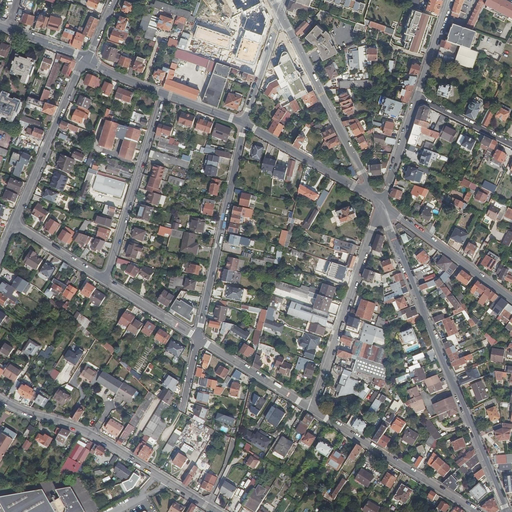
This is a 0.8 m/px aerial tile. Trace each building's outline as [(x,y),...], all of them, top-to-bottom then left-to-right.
[(71,2),(63,0),(60,0),(60,1),(59,1),(58,6),(61,8),(61,9),(64,10),(65,9),(68,10),(71,2)] [(189,19),(190,16),(191,12),(156,0),(154,5),(151,3),(150,6),(155,8),(161,9),(177,15),(187,18),(189,19)] [(291,0),(288,10),(293,12),(294,9),(297,10),(298,7),(302,8),(303,5),(296,2),(291,0)] [(324,0),(324,1),(362,13),(365,4),(353,0),(324,0)] [(409,0),(406,8),(413,10),(417,0),(409,0)] [(439,14),(443,2),(438,0),(431,0),(431,3),(429,3),(429,4),(427,4),(426,6),(429,8),(428,10),(439,14)] [(484,9),(488,0),(456,0),(451,16),(464,20),(468,6),(464,4),(465,0),(484,0),(484,1),(481,1),(466,29),(473,32),(484,9)] [(488,0),(484,9),(495,14),(494,17),(504,22),(506,19),(511,22),(511,0),(511,1),(508,0),(488,0)] [(134,4),(126,1),(122,11),(129,13),(130,11),(132,11),(134,4)] [(189,19),(194,21),(197,10),(199,4),(197,3),(192,17),(190,16),(189,19)] [(270,18),(273,18),(274,10),(264,8),(262,19),(269,20),(270,18)] [(432,17),(414,10),(406,34),(408,35),(404,49),(420,54),(432,17)] [(317,17),(321,21),(329,13),(322,11),(317,17)] [(24,12),(21,21),(32,24),(35,16),(24,12)] [(150,23),(153,15),(145,12),(142,20),(150,23)] [(249,22),(248,25),(257,28),(261,17),(250,13),(247,21),(249,22)] [(49,17),(40,14),(37,25),(41,27),(41,26),(45,28),(49,17)] [(173,19),(162,15),(158,26),(170,30),(173,19)] [(187,18),(177,15),(175,21),(182,23),(179,32),(182,33),(187,18)] [(47,26),(55,29),(59,30),(62,19),(51,16),(47,26)] [(92,38),(100,19),(91,16),(87,25),(89,26),(87,29),(79,26),(77,31),(79,32),(86,35),(92,38)] [(118,26),(117,28),(123,31),(124,31),(125,29),(126,29),(128,21),(126,20),(127,18),(120,16),(117,26),(118,26)] [(149,27),(150,23),(142,20),(140,28),(148,30),(149,27)] [(295,30),(298,36),(301,33),(303,35),(311,26),(305,20),(295,30)] [(369,21),(364,20),(364,21),(365,23),(370,25),(370,26),(385,31),(386,27),(369,21)] [(448,43),(471,51),(477,33),(473,32),(466,29),(454,25),(453,29),(452,29),(449,39),(448,43)] [(333,56),(338,53),(334,46),(333,47),(329,41),(332,39),(329,35),(325,32),(324,33),(317,26),(306,38),(313,46),(315,44),(317,46),(321,52),(319,54),(323,61),(333,56)] [(71,38),(75,39),(77,32),(70,29),(69,29),(66,28),(63,35),(71,38)] [(117,28),(115,28),(111,39),(119,42),(120,39),(124,40),(125,38),(121,37),(123,31),(117,28)] [(266,45),(267,42),(263,41),(264,37),(244,30),(241,36),(266,45)] [(72,45),(82,49),(82,47),(81,47),(84,39),(86,35),(79,32),(77,31),(77,32),(75,39),(72,45)] [(278,35),(284,45),(289,42),(284,32),(278,35)] [(439,53),(437,59),(442,61),(442,59),(474,70),(481,54),(471,51),(448,43),(443,41),(440,48),(456,54),(455,59),(441,55),(442,54),(439,53)] [(10,46),(0,42),(0,54),(6,57),(10,46)] [(121,58),(122,56),(116,54),(118,50),(106,46),(102,57),(114,61),(119,63),(121,58)] [(367,50),(367,47),(358,48),(359,52),(360,69),(360,71),(368,70),(368,61),(367,50)] [(209,60),(177,49),(174,56),(207,67),(209,60)] [(377,50),(367,50),(368,61),(378,61),(377,50)] [(280,64),(274,67),(280,79),(278,80),(281,86),(283,90),(289,87),(296,101),(303,97),(310,93),(289,52),(286,51),(285,51),(283,53),(280,64)] [(74,59),(58,53),(55,61),(57,62),(58,59),(70,63),(69,66),(65,65),(62,73),(68,75),(71,68),(74,69),(76,63),(75,59),(74,59)] [(166,81),(164,87),(197,99),(200,90),(173,80),(178,64),(177,64),(179,59),(174,57),(166,81)] [(17,67),(19,60),(15,58),(14,59),(15,59),(13,64),(11,63),(10,66),(12,67),(10,74),(14,76),(17,67)] [(53,61),(44,58),(41,65),(51,69),(53,61)] [(131,62),(121,58),(119,63),(119,64),(129,67),(131,62)] [(22,83),(30,63),(27,62),(20,59),(19,60),(17,67),(14,76),(21,78),(19,82),(22,83)] [(134,59),(128,74),(132,76),(134,69),(143,73),(145,66),(143,65),(144,63),(134,59)] [(437,59),(435,65),(449,69),(450,64),(442,61),(437,59)] [(213,73),(203,102),(218,107),(227,79),(230,70),(231,67),(209,60),(207,67),(206,71),(213,73)] [(55,61),(46,86),(52,88),(61,63),(57,62),(55,61)] [(34,64),(30,63),(22,83),(25,84),(28,78),(30,79),(33,70),(31,69),(32,66),(33,66),(34,64)] [(326,68),(332,79),(339,76),(334,64),(326,68)] [(418,75),(421,66),(416,65),(416,66),(413,66),(410,74),(418,75)] [(242,77),(253,81),(255,75),(231,67),(230,70),(243,74),(242,77)] [(163,79),(160,86),(164,87),(166,81),(164,80),(167,71),(159,68),(158,71),(156,70),(154,76),(163,79)] [(84,84),(98,89),(101,80),(88,74),(84,84)] [(415,86),(418,77),(410,76),(408,81),(404,81),(405,87),(415,86)] [(273,90),(281,86),(278,80),(277,78),(269,82),(273,90)] [(370,88),(369,81),(341,82),(342,89),(365,88),(370,88)] [(113,86),(105,82),(102,90),(110,93),(113,86)] [(452,85),(446,83),(446,86),(441,84),(439,91),(443,93),(443,95),(448,96),(450,90),(451,91),(452,88),(451,88),(452,85)] [(46,86),(41,100),(45,102),(48,95),(49,94),(49,91),(51,92),(52,88),(46,86)] [(409,103),(415,86),(405,87),(404,87),(403,90),(407,91),(403,101),(409,103)] [(133,94),(123,90),(120,98),(130,103),(133,94)] [(318,100),(314,91),(310,93),(303,97),(308,106),(318,100)] [(242,97),(230,93),(226,104),(238,108),(242,97)] [(343,106),(353,103),(350,96),(348,97),(347,94),(341,96),(343,99),(341,100),(343,106)] [(25,105),(29,106),(54,115),(58,107),(56,106),(49,103),(45,102),(41,100),(29,96),(25,105)] [(78,106),(88,110),(92,100),(82,96),(78,106)] [(403,103),(384,97),(382,104),(383,105),(382,110),(384,111),(383,116),(398,120),(403,103)] [(7,120),(9,120),(15,104),(13,103),(6,101),(7,99),(6,98),(1,110),(0,113),(0,117),(7,120)] [(466,116),(475,121),(480,111),(478,110),(481,105),(478,103),(480,99),(477,98),(475,99),(472,106),(471,105),(469,110),(468,110),(466,115),(466,116)] [(292,102),(290,103),(294,111),(301,108),(296,101),(292,102)] [(355,109),(353,103),(343,106),(346,113),(348,112),(349,115),(354,113),(353,110),(355,109)] [(9,120),(12,121),(15,115),(16,115),(20,106),(15,104),(9,120)] [(86,114),(88,110),(78,106),(77,110),(76,109),(72,119),(81,123),(84,114),(86,114)] [(507,109),(501,106),(496,117),(506,122),(510,114),(506,112),(507,109)] [(269,131),(273,134),(280,123),(287,111),(283,107),(282,108),(282,107),(280,110),(282,112),(279,118),(277,117),(269,131)] [(420,108),(414,125),(429,131),(430,129),(428,128),(429,125),(426,124),(429,114),(431,114),(432,113),(433,111),(425,107),(420,108)] [(104,117),(102,116),(100,120),(107,122),(109,116),(109,115),(111,110),(107,109),(104,117)] [(482,124),(487,127),(494,114),(488,111),(486,115),(485,117),(482,124)] [(145,116),(136,113),(134,120),(136,120),(135,122),(147,125),(148,122),(143,121),(145,116)] [(191,126),(193,117),(181,113),(178,122),(191,126)] [(22,115),(20,120),(25,122),(29,123),(40,127),(40,125),(38,124),(39,122),(36,120),(36,121),(24,117),(25,116),(22,115)] [(132,124),(109,116),(107,122),(104,129),(101,138),(99,146),(112,150),(116,136),(125,139),(119,157),(131,161),(142,125),(135,123),(132,122),(132,124)] [(448,119),(442,116),(434,132),(440,134),(445,127),(448,119)] [(342,122),(344,126),(351,124),(356,135),(357,137),(365,133),(362,127),(359,128),(357,123),(360,122),(358,119),(342,122)] [(63,121),(59,128),(68,132),(69,129),(77,133),(79,128),(63,121)] [(200,130),(209,133),(211,123),(203,121),(200,130)] [(273,134),(278,137),(285,126),(280,123),(273,134)] [(159,125),(154,140),(159,141),(163,142),(168,127),(159,125)] [(232,129),(217,125),(214,136),(230,141),(232,129)] [(414,125),(408,144),(416,147),(421,134),(438,140),(439,137),(440,134),(434,132),(429,131),(414,125)] [(27,133),(38,137),(42,139),(45,131),(41,130),(42,129),(40,129),(39,130),(35,128),(35,130),(29,127),(27,133)] [(440,134),(439,137),(452,143),(457,133),(445,127),(440,134)] [(337,137),(333,128),(322,133),(326,140),(326,142),(337,137)] [(392,136),(393,130),(385,128),(384,134),(392,136)] [(69,141),(74,143),(75,141),(67,137),(68,136),(60,133),(58,137),(69,141)] [(294,146),(300,149),(306,138),(301,134),(294,146)] [(396,140),(374,134),(374,141),(374,142),(386,145),(387,142),(395,144),(396,140)] [(461,135),(458,141),(462,144),(461,146),(471,152),(476,142),(466,137),(461,135)] [(363,136),(358,139),(363,149),(368,146),(363,136)] [(341,144),(337,137),(326,142),(326,140),(322,146),(324,147),(325,147),(327,144),(329,148),(341,144)] [(493,141),(485,137),(481,145),(489,148),(493,141)] [(172,145),(168,144),(163,142),(159,141),(158,147),(178,153),(179,147),(177,147),(172,145)] [(497,143),(493,141),(489,148),(486,155),(489,157),(493,159),(495,154),(492,152),(493,150),(494,150),(497,143)] [(425,150),(432,152),(435,146),(426,143),(426,144),(424,143),(422,149),(425,150)] [(264,147),(255,145),(252,158),(261,160),(264,147)] [(481,145),(479,148),(485,151),(483,155),(485,156),(486,155),(489,148),(481,145)] [(0,148),(0,155),(6,158),(8,152),(0,148)] [(231,160),(232,155),(205,148),(204,154),(231,160)] [(82,151),(78,149),(77,150),(76,152),(74,151),(72,158),(75,160),(82,163),(84,156),(81,154),(82,151)] [(432,156),(433,153),(432,152),(425,150),(420,165),(429,167),(432,156)] [(507,156),(497,151),(495,154),(493,159),(503,164),(507,156)] [(188,168),(189,162),(187,161),(154,152),(153,158),(188,168)] [(22,156),(15,153),(11,161),(17,163),(12,175),(20,178),(25,166),(27,167),(31,158),(23,155),(22,156)] [(69,174),(75,160),(72,158),(62,154),(57,168),(69,174)] [(107,162),(107,165),(108,165),(112,167),(120,170),(125,172),(127,172),(128,170),(121,167),(116,165),(117,162),(106,158),(104,162),(107,162)] [(277,161),(265,158),(262,171),(267,172),(267,170),(275,172),(277,164),(277,161)] [(341,161),(334,158),(332,163),(338,166),(341,161)] [(93,160),(90,166),(89,169),(97,171),(99,162),(96,161),(93,160)] [(295,162),(289,161),(288,166),(285,180),(290,181),(292,172),(294,173),(295,170),(293,170),(295,162)] [(255,166),(245,163),(243,173),(253,175),(255,166)] [(288,166),(277,164),(275,172),(274,176),(280,177),(280,178),(285,180),(288,166)] [(421,173),(423,168),(410,164),(406,179),(414,182),(417,172),(421,173)] [(118,175),(120,170),(112,167),(108,165),(106,171),(118,175)] [(166,168),(154,165),(152,172),(153,172),(153,173),(151,178),(160,181),(161,181),(162,181),(166,168)] [(212,167),(208,166),(207,166),(205,174),(215,177),(217,168),(212,167)] [(353,177),(357,175),(354,168),(349,170),(353,177)] [(98,171),(97,171),(89,169),(88,172),(89,172),(80,196),(85,198),(94,174),(97,175),(98,171)] [(126,179),(98,171),(97,175),(92,189),(120,198),(126,179)] [(56,172),(50,186),(62,191),(67,177),(56,172)] [(182,187),(184,180),(170,176),(168,182),(182,187)] [(147,186),(146,191),(148,191),(149,192),(159,195),(160,191),(157,190),(160,181),(151,178),(149,183),(150,184),(149,187),(147,186)] [(219,181),(212,179),(211,184),(210,184),(208,193),(216,195),(219,186),(218,186),(219,181)] [(462,182),(462,183),(461,184),(461,185),(466,187),(468,188),(469,189),(470,187),(471,184),(472,183),(464,179),(462,182)] [(18,195),(19,194),(23,183),(16,180),(12,192),(11,191),(10,192),(18,195)] [(396,180),(390,197),(400,200),(404,190),(397,187),(398,184),(398,183),(403,185),(404,182),(396,180)] [(300,184),(298,191),(307,197),(307,198),(310,200),(311,199),(314,201),(318,195),(314,193),(315,192),(312,190),(311,191),(300,184)] [(417,187),(415,186),(411,195),(418,198),(419,195),(425,198),(429,191),(417,187)] [(47,188),(43,198),(55,203),(59,194),(47,188)] [(464,201),(468,203),(474,192),(472,191),(469,189),(468,188),(466,192),(468,193),(464,201)] [(317,202),(317,203),(322,206),(330,191),(325,189),(324,191),(323,190),(320,196),(317,202)] [(11,191),(7,190),(3,199),(7,200),(8,199),(16,202),(18,195),(10,192),(11,191)] [(159,195),(149,192),(148,197),(146,203),(158,206),(161,195),(159,195)] [(484,204),(488,197),(485,195),(485,194),(483,193),(482,194),(479,193),(476,199),(476,201),(478,202),(479,201),(484,204)] [(242,194),(241,195),(239,205),(248,207),(248,206),(249,201),(250,196),(242,194)] [(468,205),(447,198),(445,201),(454,205),(454,206),(461,209),(462,208),(466,209),(468,205)] [(215,201),(205,199),(204,204),(205,204),(203,214),(212,216),(215,201)] [(501,200),(500,204),(508,209),(511,200),(511,199),(510,199),(507,203),(501,200)] [(43,206),(38,202),(31,213),(36,217),(37,215),(40,217),(39,219),(43,222),(49,212),(42,208),(43,206)] [(409,217),(414,221),(421,206),(416,203),(409,217)] [(504,217),(508,209),(500,204),(496,203),(494,206),(493,205),(486,216),(496,221),(497,219),(502,221),(502,220),(504,217)] [(116,208),(105,205),(103,213),(113,216),(116,208)] [(138,219),(148,222),(153,208),(142,205),(138,219)] [(234,207),(232,214),(240,216),(242,209),(234,207)] [(349,207),(333,214),(338,225),(353,219),(353,218),(357,216),(354,210),(353,210),(352,208),(350,209),(349,207)] [(312,224),(320,210),(316,208),(309,221),(312,224)] [(433,216),(424,212),(421,218),(430,222),(433,216)] [(240,216),(232,214),(231,222),(239,224),(240,216)] [(98,216),(96,223),(110,227),(112,219),(107,217),(106,218),(98,216)] [(205,221),(193,218),(190,230),(202,233),(205,221)] [(59,224),(51,219),(49,222),(47,221),(45,225),(46,226),(44,229),(53,235),(59,224)] [(92,222),(85,220),(81,226),(86,229),(88,225),(90,226),(92,222)] [(309,229),(312,224),(309,221),(307,221),(304,228),(309,229)] [(239,226),(230,224),(229,230),(237,232),(239,226)] [(74,237),(77,233),(66,226),(58,238),(67,243),(67,242),(70,244),(74,237)] [(171,233),(171,229),(161,226),(159,234),(165,235),(166,231),(171,233)] [(109,230),(99,228),(96,238),(104,240),(104,237),(107,238),(109,230)] [(146,231),(135,228),(132,238),(144,241),(146,231)] [(379,228),(372,249),(379,252),(380,248),(384,238),(382,237),(382,236),(384,231),(383,228),(379,228)] [(173,229),(171,229),(171,233),(170,236),(184,239),(181,251),(196,255),(198,247),(193,246),(193,244),(195,234),(176,230),(173,229)] [(469,236),(455,229),(451,239),(459,244),(464,246),(469,236)] [(511,232),(509,231),(503,242),(502,245),(509,248),(511,240),(511,232)] [(86,235),(83,234),(78,232),(77,233),(74,237),(83,241),(85,242),(88,237),(86,235)] [(241,237),(239,236),(230,234),(228,244),(238,246),(239,244),(241,237)] [(405,234),(401,235),(404,242),(408,241),(411,238),(405,234)] [(110,247),(111,243),(92,237),(89,243),(93,246),(91,247),(96,251),(97,249),(100,250),(104,243),(106,246),(110,247)] [(250,239),(241,237),(239,244),(249,246),(250,239)] [(327,247),(343,252),(348,254),(354,256),(357,246),(355,245),(345,242),(340,240),(338,245),(328,242),(327,247)] [(141,251),(143,246),(130,243),(126,256),(135,259),(137,250),(141,251)] [(469,244),(464,254),(473,258),(478,249),(469,244)] [(292,249),(290,254),(295,256),(295,257),(296,257),(297,258),(302,259),(304,253),(300,251),(292,249)] [(37,270),(42,261),(38,258),(34,255),(35,254),(36,253),(31,250),(23,262),(31,266),(37,270)] [(424,251),(416,257),(422,265),(429,259),(424,251)] [(343,252),(340,259),(346,261),(348,254),(343,252)] [(498,258),(489,253),(481,265),(491,271),(498,258)] [(331,259),(330,262),(333,263),(348,268),(353,269),(357,257),(354,256),(348,254),(346,261),(340,259),(333,257),(332,259),(331,259)] [(440,279),(443,284),(448,278),(457,267),(443,256),(436,265),(445,272),(440,279)] [(117,258),(117,261),(118,262),(130,266),(127,270),(136,275),(138,273),(142,265),(117,258)] [(225,267),(225,269),(235,271),(236,269),(238,260),(228,258),(226,267),(225,267)] [(432,258),(428,264),(431,268),(436,261),(432,258)] [(390,259),(381,263),(385,272),(394,269),(390,259)] [(55,269),(45,262),(39,272),(49,278),(55,269)] [(64,272),(68,264),(64,262),(59,269),(64,272)] [(195,264),(190,263),(189,268),(186,267),(185,272),(198,274),(199,270),(200,270),(200,268),(199,267),(200,266),(194,265),(195,264)] [(348,268),(333,263),(329,275),(337,278),(337,279),(343,281),(348,268)] [(142,265),(138,273),(148,279),(153,272),(142,265)] [(509,268),(500,265),(496,273),(501,275),(499,280),(504,282),(504,281),(509,268)] [(365,269),(362,278),(372,282),(373,279),(374,276),(383,279),(383,275),(365,269)] [(232,272),(223,270),(221,281),(230,283),(232,272)] [(466,286),(472,279),(462,271),(461,272),(460,272),(457,275),(455,278),(466,286)] [(183,276),(171,273),(168,287),(181,290),(183,281),(182,280),(183,276)] [(404,280),(401,273),(398,274),(394,277),(397,282),(403,280),(404,280)] [(17,276),(11,286),(12,287),(16,290),(22,293),(29,283),(17,276)] [(439,288),(443,284),(440,279),(439,278),(420,286),(422,290),(436,284),(439,288)] [(444,285),(450,294),(455,288),(448,278),(443,284),(444,285)] [(196,281),(186,279),(184,288),(194,290),(196,281)] [(300,288),(275,280),(273,288),(307,299),(316,302),(319,295),(312,293),(300,288)] [(397,282),(395,283),(397,289),(405,285),(403,280),(397,282)] [(11,297),(16,290),(12,287),(11,286),(5,282),(2,287),(4,288),(0,293),(7,297),(9,299),(10,296),(11,297)] [(88,294),(91,296),(93,293),(95,289),(96,288),(87,282),(82,290),(88,294)] [(487,289),(477,282),(472,289),(475,291),(482,296),(487,289)] [(63,288),(55,284),(50,291),(58,296),(63,288)] [(69,284),(64,293),(68,295),(69,293),(72,295),(73,293),(74,294),(78,289),(69,284)] [(321,296),(332,299),(336,288),(325,284),(323,291),(321,296)] [(243,301),(246,289),(223,285),(222,292),(225,293),(225,297),(243,301)] [(408,291),(406,285),(405,285),(397,289),(400,295),(403,294),(408,291)] [(440,289),(446,297),(451,294),(450,294),(444,285),(440,289)] [(307,299),(273,288),(271,295),(292,302),(304,306),(307,299)] [(321,296),(323,291),(314,288),(312,293),(319,295),(321,296)] [(95,289),(93,293),(99,297),(97,300),(101,303),(105,296),(95,289)] [(485,301),(491,306),(498,297),(487,289),(482,296),(478,301),(482,305),(485,301)] [(159,299),(168,305),(174,296),(164,290),(159,299)] [(186,291),(181,290),(170,308),(190,320),(192,312),(191,311),(193,308),(181,300),(186,291)] [(403,294),(400,295),(395,297),(397,302),(400,309),(408,306),(403,294)] [(460,307),(459,305),(451,294),(446,297),(456,310),(460,307)] [(316,302),(314,309),(328,314),(333,300),(332,299),(321,296),(319,295),(316,302)] [(384,303),(384,307),(397,302),(395,297),(384,301),(384,303)] [(489,308),(499,316),(508,305),(498,297),(491,306),(489,308)] [(119,304),(111,299),(106,308),(114,313),(119,304)] [(376,304),(362,300),(356,316),(371,320),(376,304)] [(61,308),(65,311),(68,306),(69,304),(66,301),(65,304),(64,304),(61,308)] [(292,302),(288,314),(291,315),(296,317),(306,320),(310,308),(304,306),(292,302)] [(215,320),(222,322),(224,322),(227,306),(226,306),(218,305),(217,304),(214,315),(216,316),(215,320)] [(265,319),(268,309),(243,304),(242,308),(253,310),(252,311),(258,312),(259,310),(261,311),(256,328),(262,329),(264,325),(264,323),(265,319)] [(508,323),(510,321),(511,318),(511,307),(508,305),(499,316),(498,318),(500,320),(501,318),(508,323)] [(333,329),(334,325),(328,323),(330,314),(328,314),(314,309),(310,308),(306,320),(318,324),(326,327),(333,329)] [(418,315),(416,309),(410,312),(408,308),(398,312),(400,317),(406,314),(408,319),(418,315)] [(134,316),(124,310),(116,323),(121,326),(121,325),(127,328),(134,316)] [(442,314),(433,318),(435,324),(442,321),(445,320),(442,314)] [(82,325),(85,328),(88,323),(79,315),(75,320),(82,325)] [(420,320),(418,315),(408,319),(406,320),(408,324),(411,323),(420,320)] [(470,319),(475,326),(476,325),(479,321),(473,316),(470,319)] [(349,317),(347,325),(358,329),(360,320),(349,317)] [(442,321),(449,337),(455,335),(451,326),(453,325),(451,321),(449,317),(445,320),(442,321)] [(88,323),(85,328),(89,331),(92,327),(90,325),(94,319),(92,318),(88,323)] [(479,321),(476,325),(480,328),(485,322),(481,318),(479,321)] [(127,330),(136,335),(142,324),(133,319),(127,330)] [(215,327),(221,328),(222,322),(215,320),(210,319),(209,326),(215,327)] [(270,320),(265,319),(264,323),(267,324),(268,324),(279,328),(281,324),(271,321),(270,320)] [(155,326),(147,321),(141,331),(149,336),(155,326)] [(511,327),(511,321),(510,321),(508,323),(502,332),(505,335),(509,329),(510,330),(511,327)] [(219,333),(222,334),(225,328),(230,329),(233,324),(224,322),(222,322),(221,328),(219,333)] [(241,325),(233,324),(230,329),(245,339),(248,334),(244,331),(243,333),(242,332),(243,330),(242,330),(245,326),(241,325)] [(318,324),(317,327),(314,326),(311,332),(322,336),(325,327),(326,328),(326,327),(318,324)] [(358,340),(385,349),(385,331),(363,324),(359,337),(358,340)] [(262,329),(256,328),(254,335),(251,347),(248,345),(243,353),(248,356),(250,353),(251,354),(254,350),(257,351),(259,343),(262,329)] [(412,328),(400,333),(405,344),(417,339),(412,328)] [(166,344),(171,336),(160,329),(155,337),(166,344)] [(484,337),(491,346),(495,341),(486,333),(484,337)] [(317,351),(320,343),(321,338),(309,334),(306,341),(302,339),(300,340),(299,344),(300,346),(307,348),(317,351)] [(343,335),(341,342),(346,343),(345,347),(352,350),(354,345),(352,345),(352,342),(351,342),(353,338),(344,336),(343,335)] [(179,357),(180,355),(169,349),(174,340),(172,339),(166,349),(179,357)] [(352,354),(386,366),(385,349),(358,340),(354,339),(354,341),(356,342),(352,354)] [(30,340),(22,352),(24,353),(33,359),(40,347),(30,340)] [(169,349),(180,355),(185,347),(174,340),(169,349)] [(452,341),(444,344),(446,350),(454,346),(452,341)] [(103,345),(112,354),(114,350),(104,342),(103,345)] [(248,345),(244,343),(240,349),(239,350),(243,353),(248,345)] [(265,346),(259,343),(257,351),(253,366),(259,369),(262,364),(259,362),(261,358),(258,357),(260,348),(268,351),(266,354),(271,356),(272,353),(274,354),(273,358),(277,359),(278,357),(280,351),(270,347),(265,346)] [(5,344),(1,351),(9,357),(14,349),(5,344)] [(47,361),(55,348),(52,345),(50,348),(49,347),(45,353),(43,351),(40,356),(47,361)] [(454,346),(446,350),(448,356),(456,352),(454,346)] [(314,360),(317,351),(307,348),(304,357),(314,360)] [(22,352),(19,349),(15,355),(21,358),(24,353),(22,352)] [(79,349),(76,353),(70,349),(64,359),(78,367),(86,353),(79,349)] [(339,350),(337,356),(348,359),(349,358),(356,361),(353,371),(372,377),(374,378),(387,382),(386,376),(386,366),(352,354),(339,350)] [(494,361),(502,362),(504,352),(491,350),(489,362),(494,362),(494,361)] [(456,352),(448,356),(451,363),(459,360),(456,352)] [(211,356),(204,354),(200,365),(202,365),(203,366),(204,366),(207,367),(211,356)] [(459,360),(451,363),(455,371),(460,368),(460,367),(471,362),(468,356),(459,360)] [(278,357),(277,359),(274,365),(278,367),(278,366),(280,367),(278,372),(284,375),(285,375),(286,374),(287,374),(287,376),(288,376),(292,366),(282,362),(284,359),(278,357)] [(315,363),(298,357),(294,370),(299,372),(300,370),(305,372),(305,374),(311,376),(314,366),(315,363)] [(120,362),(130,372),(132,369),(126,362),(125,363),(122,360),(120,362)] [(23,372),(10,363),(4,372),(3,374),(16,382),(18,380),(23,372)] [(154,366),(152,365),(149,363),(143,374),(148,377),(154,366)] [(197,364),(196,367),(197,367),(195,376),(202,378),(203,378),(204,374),(205,373),(202,373),(203,366),(202,365),(200,365),(197,364)] [(228,371),(220,365),(215,372),(223,378),(228,371)] [(353,371),(335,365),(334,370),(337,376),(343,378),(340,387),(339,394),(338,394),(336,400),(344,398),(352,397),(354,396),(356,397),(359,398),(365,402),(370,390),(368,389),(367,388),(367,386),(370,385),(372,377),(353,371)] [(94,381),(97,374),(98,373),(88,366),(83,375),(93,381),(94,381)] [(51,374),(49,378),(55,382),(62,372),(55,368),(55,369),(51,374)] [(427,379),(422,368),(405,375),(406,379),(411,377),(414,384),(424,380),(427,379)] [(130,372),(138,381),(141,377),(137,374),(138,373),(132,369),(130,372)] [(241,372),(236,369),(232,375),(237,378),(241,372)] [(100,376),(96,382),(117,395),(123,384),(103,371),(100,376)] [(495,377),(496,383),(502,384),(503,381),(501,380),(502,373),(494,372),(495,377)] [(386,376),(387,382),(395,379),(393,373),(386,376)] [(172,389),(177,380),(168,375),(163,383),(172,389)] [(424,380),(429,392),(441,387),(442,386),(439,378),(438,379),(436,375),(427,379),(424,380)] [(463,380),(459,381),(461,386),(474,381),(472,379),(469,380),(467,376),(462,378),(463,380)] [(29,381),(24,377),(21,382),(17,390),(19,391),(23,385),(26,387),(27,385),(29,381)] [(200,385),(214,387),(215,385),(216,385),(217,380),(208,379),(203,378),(202,378),(200,385)] [(233,378),(229,394),(237,396),(241,380),(233,378)] [(387,382),(374,378),(373,384),(383,388),(384,386),(387,382)] [(10,391),(14,394),(17,390),(21,382),(18,380),(16,382),(10,391)] [(482,381),(471,386),(478,403),(489,398),(482,381)] [(136,392),(123,384),(117,395),(125,400),(129,402),(130,400),(136,392)] [(21,395),(24,397),(30,388),(27,385),(26,387),(23,385),(19,391),(19,392),(22,394),(21,395)] [(214,387),(213,393),(219,395),(224,387),(222,387),(216,385),(215,385),(214,387)] [(163,402),(169,405),(172,400),(171,399),(169,399),(171,396),(173,393),(164,387),(158,398),(163,402)] [(408,390),(411,399),(419,396),(415,387),(408,390)] [(29,398),(35,401),(39,393),(34,390),(30,388),(24,397),(28,399),(29,398)] [(60,390),(55,397),(64,403),(66,400),(69,402),(72,398),(60,390)] [(209,393),(199,391),(196,401),(207,403),(208,399),(208,395),(209,393)] [(31,407),(34,408),(38,402),(42,405),(47,397),(40,392),(39,393),(35,401),(31,407)] [(137,425),(155,396),(149,392),(133,417),(131,421),(137,425)] [(368,412),(374,416),(382,402),(380,401),(384,395),(380,393),(377,398),(374,403),(372,406),(368,412)] [(267,401),(255,394),(252,404),(257,406),(256,408),(252,407),(250,412),(257,416),(267,401)] [(456,407),(451,395),(448,396),(449,398),(433,405),(437,415),(438,415),(456,407)] [(411,399),(408,400),(414,414),(425,410),(423,404),(424,404),(421,397),(419,397),(419,396),(411,399)] [(486,407),(499,402),(498,398),(494,399),(492,400),(484,403),(486,407)] [(397,411),(400,405),(398,403),(394,401),(391,407),(397,411)] [(166,411),(169,405),(163,402),(146,430),(152,434),(161,420),(166,411)] [(402,405),(397,413),(401,415),(407,406),(403,402),(402,405)] [(205,419),(209,409),(198,405),(194,415),(205,419)] [(458,413),(456,407),(438,415),(440,422),(445,420),(443,416),(448,414),(449,417),(458,413)] [(495,407),(486,411),(491,423),(500,419),(495,407)] [(72,420),(78,422),(81,417),(85,411),(80,408),(72,420)] [(274,417),(273,419),(280,423),(282,422),(286,415),(277,409),(273,416),(274,417)] [(169,412),(166,411),(161,420),(163,422),(169,412)] [(180,426),(178,429),(183,432),(191,418),(186,415),(182,413),(180,416),(186,419),(180,426)] [(235,419),(219,414),(217,420),(233,426),(235,419)] [(314,418),(308,414),(303,421),(308,425),(310,426),(314,418)] [(348,424),(365,435),(371,425),(354,414),(348,424)] [(392,427),(400,433),(406,424),(397,419),(392,427)] [(431,435),(435,440),(442,437),(428,419),(420,423),(424,427),(431,435)] [(161,420),(152,434),(150,437),(156,441),(167,424),(163,422),(161,420)] [(373,440),(378,443),(383,435),(389,426),(388,425),(389,423),(385,420),(382,424),(383,425),(373,440)] [(110,421),(105,428),(110,432),(110,433),(117,437),(123,429),(110,421)] [(134,430),(137,425),(131,421),(117,443),(121,446),(123,442),(124,441),(128,435),(130,435),(133,429),(134,430)] [(502,423),(480,433),(482,436),(494,431),(498,442),(504,441),(502,423)] [(502,423),(504,441),(510,441),(511,430),(511,429),(511,424),(507,424),(502,423)] [(310,426),(308,425),(307,427),(301,424),(297,431),(303,436),(306,431),(310,426)] [(402,439),(413,445),(419,435),(409,429),(409,427),(408,426),(404,432),(406,433),(402,439)] [(0,462),(17,434),(7,428),(0,438),(0,462)] [(63,444),(70,433),(61,429),(58,436),(56,439),(63,444)] [(176,429),(174,433),(179,437),(183,432),(178,429),(176,429)] [(152,434),(146,430),(143,435),(146,436),(141,442),(143,443),(141,445),(140,445),(135,454),(139,457),(145,446),(148,442),(150,437),(152,434)] [(306,431),(303,436),(298,444),(308,450),(316,438),(306,431)] [(36,432),(32,437),(36,439),(35,440),(47,447),(52,439),(45,435),(44,437),(36,432)] [(255,437),(248,432),(243,439),(253,445),(255,443),(267,450),(272,442),(266,439),(268,436),(261,432),(259,435),(258,434),(256,437),(255,437)] [(166,445),(173,448),(177,441),(179,437),(174,433),(166,445)] [(378,443),(385,448),(390,439),(383,435),(378,443)] [(430,447),(435,440),(431,435),(425,444),(430,447)] [(150,437),(148,442),(154,446),(156,441),(150,437)] [(282,438),(279,437),(272,448),(275,450),(282,438)] [(287,457),(290,458),(296,447),(294,446),(295,444),(284,437),(282,439),(282,438),(275,450),(276,450),(275,452),(286,458),(287,457)] [(451,443),(455,451),(466,446),(462,438),(451,443)] [(56,439),(54,442),(61,447),(63,444),(56,439)] [(26,440),(22,447),(27,450),(31,443),(26,440)] [(322,440),(316,450),(328,457),(334,449),(322,440)] [(65,464),(78,471),(90,452),(94,446),(91,444),(90,447),(87,445),(86,445),(85,447),(78,443),(65,464)] [(103,457),(107,451),(95,444),(94,446),(90,452),(95,455),(96,453),(103,457)] [(362,448),(357,445),(349,457),(354,461),(362,448)] [(139,457),(147,462),(154,452),(145,446),(139,457)] [(195,464),(198,465),(208,450),(205,448),(199,457),(195,464)] [(341,453),(336,450),(327,463),(338,470),(345,459),(341,457),(339,455),(341,453)] [(476,454),(474,450),(456,464),(460,468),(463,465),(466,463),(476,454)] [(429,463),(438,472),(446,463),(434,453),(429,463)] [(178,454),(172,463),(182,469),(187,459),(178,454)] [(479,462),(476,454),(466,463),(467,465),(470,469),(479,462)] [(114,466),(119,459),(115,456),(111,463),(114,466)] [(259,462),(257,461),(253,458),(249,456),(247,459),(249,461),(248,462),(245,466),(253,471),(259,462)] [(414,465),(418,468),(424,459),(420,456),(414,465)] [(496,457),(497,465),(499,465),(507,464),(506,456),(496,457)] [(195,464),(192,461),(186,471),(190,473),(195,464)] [(438,472),(444,478),(452,469),(446,463),(438,472)] [(57,478),(77,474),(78,471),(65,464),(57,478)] [(183,484),(187,487),(192,478),(192,477),(194,473),(198,465),(195,464),(190,473),(183,484)] [(207,474),(211,466),(207,464),(198,483),(202,485),(206,477),(207,474)] [(119,465),(115,471),(118,474),(117,476),(122,480),(124,477),(127,479),(131,473),(119,465)] [(460,468),(459,469),(465,474),(468,471),(463,465),(460,468)] [(477,481),(484,475),(482,469),(473,475),(477,481)] [(362,470),(356,479),(368,487),(374,478),(362,470)] [(247,488),(252,481),(248,478),(251,473),(249,472),(241,484),(247,488)] [(139,490),(149,479),(143,474),(134,485),(138,489),(139,490)] [(396,479),(388,474),(382,483),(390,488),(396,479)] [(443,484),(450,488),(459,480),(453,474),(443,484)] [(202,485),(201,488),(210,492),(216,479),(212,477),(211,480),(206,477),(202,485)] [(338,494),(347,482),(343,479),(335,492),(338,494)] [(228,496),(231,498),(236,489),(225,482),(220,492),(223,494),(227,497),(228,496)] [(242,507),(250,511),(255,511),(270,489),(262,484),(260,488),(256,485),(242,507)] [(479,484),(470,492),(479,501),(488,493),(479,484)] [(413,491),(402,485),(395,498),(406,505),(413,491)] [(11,495),(20,511),(86,511),(72,486),(57,489),(61,497),(51,502),(44,489),(11,495)] [(437,494),(431,491),(428,497),(433,501),(437,494)] [(20,511),(11,495),(0,496),(0,499),(6,511),(20,511)] [(332,504),(323,498),(321,502),(327,506),(329,508),(332,504)] [(481,507),(488,511),(496,511),(499,510),(494,498),(490,500),(481,507)] [(445,511),(449,507),(442,502),(436,511),(437,511),(445,511)] [(177,506),(177,505),(174,503),(168,511),(183,511),(184,511),(177,506)] [(378,511),(380,510),(369,503),(363,511),(378,511)]
